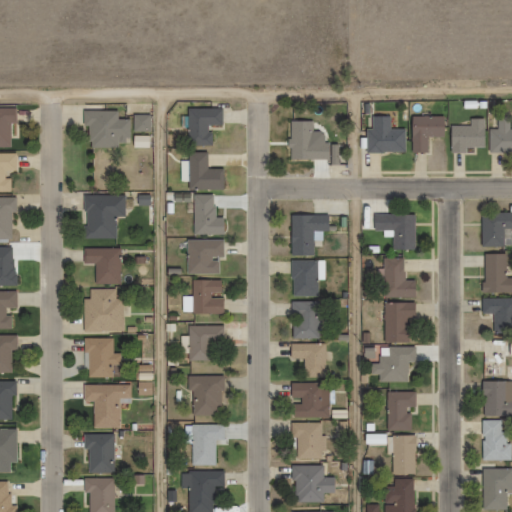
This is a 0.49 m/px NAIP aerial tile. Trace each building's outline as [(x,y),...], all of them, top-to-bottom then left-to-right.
[(11,108),(0,107),(0,147),(10,147),(11,108)] [(220,108),(186,108),(187,145),(208,145),(208,125),(220,125),(220,108)] [(117,110),(82,110),(82,126),(88,126),(88,148),(117,148),(117,141),(128,141),(128,119),(117,119),(117,110)] [(149,131),(149,114),(132,114),(132,131),(149,131)] [(403,152),(403,129),(389,129),(389,116),(370,116),(370,128),(365,128),(365,152),(403,152)] [(410,117),(410,151),(426,151),(426,136),(442,136),(442,117),(410,117)] [(489,129),(488,153),(511,153),(511,129),(508,129),(508,118),(497,118),(497,129),(489,129)] [(465,147),(482,147),(482,119),(469,119),(469,127),(449,127),(449,152),(465,152),(465,147)] [(310,120),(288,121),(289,159),(326,159),(326,132),(311,132),(310,120)] [(205,152),(187,152),(187,189),(222,189),(222,169),(205,169),(205,152)] [(14,153),(0,153),(0,191),(9,191),(9,172),(14,172),(14,153)] [(82,239),(113,238),(113,217),(123,217),(123,195),(82,195),(82,239)] [(193,234),(221,234),(221,216),(210,216),(210,195),(193,195),(193,234)] [(0,238),(12,239),(12,197),(0,197),(0,238)] [(511,227),(511,212),(481,213),(481,246),(502,246),(502,228),(511,227)] [(289,255),(312,255),(312,239),(324,239),(324,214),(289,214),(289,255)] [(413,214),(372,214),(372,230),(391,230),(391,249),(413,249),(413,214)] [(220,240),(185,240),(185,274),(220,274),(220,240)] [(12,247),(0,247),(0,285),(12,285),(12,247)] [(119,249),(83,249),(83,264),(94,264),(94,283),(119,283),(119,249)] [(505,276),(505,254),(482,254),(482,292),(511,293),(511,276),(505,276)] [(402,258),(382,258),(381,297),(412,298),(412,280),(401,280),(402,258)] [(316,260),(290,260),(290,296),(316,296),(316,260)] [(220,313),(220,280),(190,280),(190,313),(220,313)] [(121,299),(117,299),(117,290),(88,290),(88,299),(81,299),(81,331),(121,331),(121,299)] [(14,311),(14,291),(0,291),(0,328),(12,329),(12,311),(14,311)] [(511,298),(481,298),(481,315),(511,315),(511,298)] [(317,301),(291,301),(291,338),(317,338),(317,301)] [(382,302),(382,342),(410,342),(410,302),(382,302)] [(187,326),(187,360),(220,360),(220,326),(187,326)] [(0,372),(12,372),(12,335),(0,334),(0,372)] [(83,338),(82,376),(112,376),(112,366),(119,366),(119,354),(111,354),(111,338),(83,338)] [(289,359),(302,359),(302,376),(324,376),(324,343),(289,343),(289,359)] [(409,382),(409,348),(378,348),(378,364),(370,364),(370,382),(409,382)] [(222,376),(186,376),(186,391),(191,391),(191,414),(222,414),(222,376)] [(0,418),(13,419),(13,381),(0,380),(0,418)] [(481,415),(511,415),(511,380),(481,381),(481,415)] [(290,417),(327,417),(327,383),(289,383),(289,401),(290,401),(290,417)] [(92,400),(92,427),(119,427),(119,403),(130,403),(130,384),(82,384),(82,400),(92,400)] [(411,430),(411,408),(413,408),(413,392),(385,392),(385,430),(411,430)] [(509,460),(508,420),(481,421),(481,460),(509,460)] [(289,422),(289,439),(294,438),(295,458),(320,458),(320,422),(289,422)] [(214,440),(223,440),(223,425),(189,425),(189,465),(215,465),(214,440)] [(14,461),(14,428),(0,428),(0,471),(9,472),(9,461),(14,461)] [(112,472),(112,433),(85,433),(85,472),(112,472)] [(413,474),(413,436),(388,436),(388,474),(413,474)] [(322,502),(322,492),(332,493),(332,476),(322,476),(323,466),(291,465),(291,502),(322,502)] [(481,469),(481,510),(506,510),(506,494),(511,494),(511,469),(481,469)] [(212,511),(212,487),(223,487),(223,471),(181,471),(181,487),(187,487),(187,511),(212,511)] [(112,511),(113,478),(86,478),(85,511),(112,511)] [(411,511),(412,479),(391,479),(391,486),(382,486),(382,511),(411,511)] [(0,511),(16,511),(8,511),(7,481),(0,480),(0,511)]
